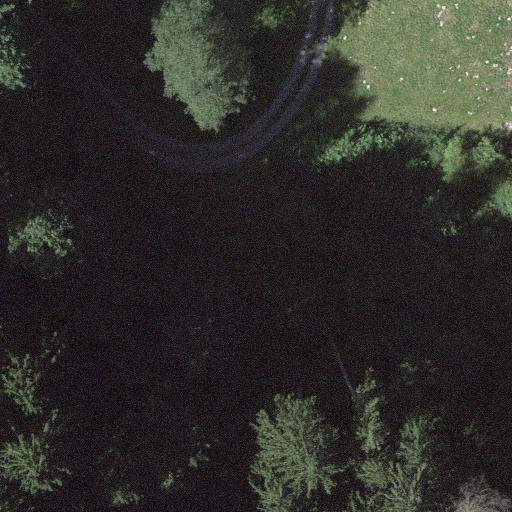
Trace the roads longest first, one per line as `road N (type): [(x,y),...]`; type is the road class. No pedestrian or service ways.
road 1 (track): [(0,152),(54,221),(248,384),(458,511)]
road 2 (track): [(340,0),(343,38),(317,148),(282,179),(180,167),(44,0)]
